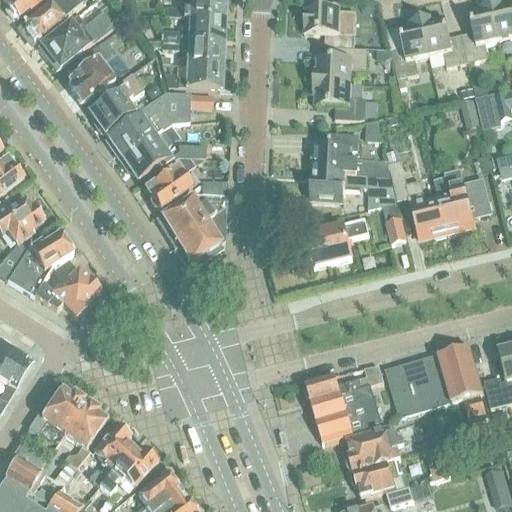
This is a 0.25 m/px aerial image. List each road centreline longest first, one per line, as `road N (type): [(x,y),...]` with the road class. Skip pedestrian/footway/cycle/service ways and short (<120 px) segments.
road 1 (tertiary): [(218,362),(0,46)]
road 2 (residential): [(264,328),(243,242),(258,0)]
road 3 (tertiary): [(0,107),(178,373)]
road 4 (residential): [(511,268),(264,328)]
road 5 (residential): [(274,373),(511,319)]
road 6 (tertiary): [(279,511),(218,362)]
road 7 (tertiary): [(178,373),(238,511)]
road 8 (residential): [(178,373),(112,386),(59,354)]
